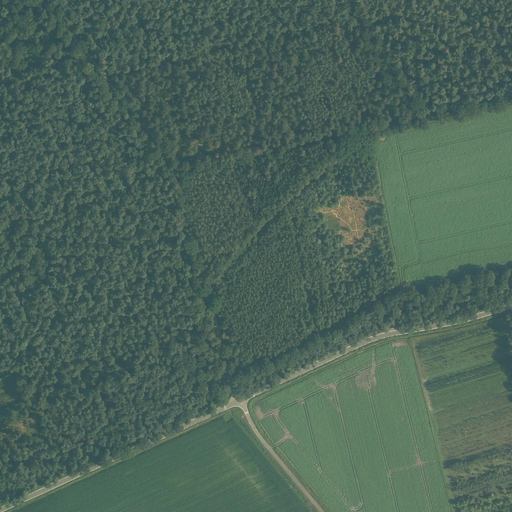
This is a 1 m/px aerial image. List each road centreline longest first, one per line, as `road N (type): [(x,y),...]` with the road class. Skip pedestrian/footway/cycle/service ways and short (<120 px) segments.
road 1 (track): [(412,0),(109,80)]
road 2 (track): [(196,255),(174,163),(46,0)]
road 3 (unclassified): [(236,401),(380,335),(511,307)]
road 4 (unclassified): [(0,510),(236,401)]
road 5 (track): [(236,401),(196,255)]
road 6 (unclassified): [(321,511),(236,401)]
road 7 (track): [(422,112),(346,0)]
